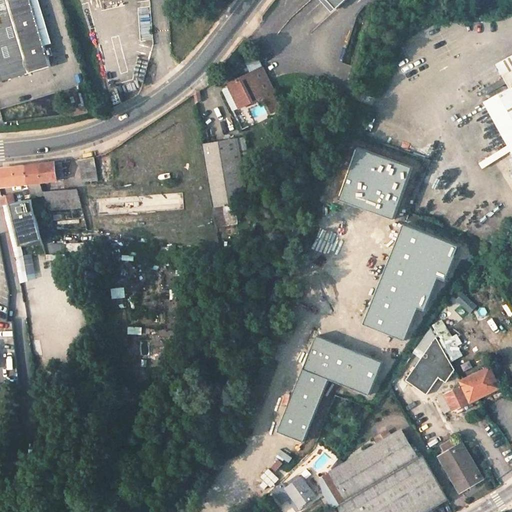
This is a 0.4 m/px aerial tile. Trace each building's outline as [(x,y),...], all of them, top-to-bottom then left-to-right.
[(0,0),(0,80),(51,65),(45,44),(31,0),(0,0)] [(52,42),(39,0),(31,0),(45,44),(52,42)] [(328,0),(337,9),(346,0),(328,0)] [(511,55),(497,64),(511,88),(511,86),(511,55)] [(242,107),(265,95),(267,100),(268,100),(278,95),(265,66),(231,82),(242,107)] [(511,86),(511,88),(486,102),(511,148),(511,86)] [(283,107),(278,95),(268,100),(273,111),(283,107)] [(204,142),(214,204),(248,199),(241,152),(249,151),(246,136),(204,142)] [(79,159),(83,181),(97,179),(94,157),(79,159)] [(63,179),(60,161),(36,164),(41,181),(63,179)] [(42,187),(41,181),(36,164),(29,165),(23,166),(28,183),(30,189),(42,187)] [(0,185),(0,186),(28,183),(23,166),(0,168),(0,185)] [(78,188),(43,191),(54,230),(87,228),(78,188)] [(182,192),(92,199),(93,215),(184,208),(182,192)] [(13,242),(24,240),(12,194),(3,197),(13,242)] [(511,232),(506,225),(488,239),(492,247),(511,232)] [(29,232),(35,254),(46,253),(40,229),(29,232)] [(89,247),(97,246),(96,232),(88,233),(88,242),(89,247)] [(88,233),(66,236),(67,242),(67,244),(88,242),(88,233)] [(290,328),(278,361),(287,365),(301,332),(300,332),(290,328)] [(455,370),(437,336),(406,380),(427,394),(440,377),(447,382),(455,370)] [(341,367),(347,355),(337,352),(332,364),(341,367)] [(332,364),(324,384),(333,388),(341,367),(332,364)] [(463,385),(445,394),(452,408),(455,413),(464,409),(463,408),(471,404),(470,402),(478,397),(494,390),(489,379),(496,376),(491,366),(461,381),(463,385)] [(272,372),(265,390),(271,393),(279,375),(272,372)] [(501,387),(496,376),(489,379),(494,390),(501,387)] [(335,395),(322,389),(308,421),(322,427),(335,395)] [(444,390),(436,395),(445,412),(452,408),(445,394),(444,390)] [(254,417),(249,428),(254,430),(258,418),(254,417)] [(308,421),(303,437),(314,447),(322,427),(308,421)] [(411,447),(400,431),(345,463),(336,468),(330,472),(346,499),(417,457),(416,455),(421,453),(416,445),(411,447)] [(314,447),(303,437),(240,499),(250,509),(314,447)] [(483,477),(462,443),(440,456),(460,490),(483,477)] [(425,511),(448,498),(422,455),(417,457),(346,499),(335,506),(338,511),(425,511)] [(333,467),(336,468),(345,463),(339,458),(333,467)] [(346,499),(330,472),(321,477),(324,493),(332,507),(334,506),(335,506),(346,499)] [(288,487),(287,488),(292,496),(295,494),(302,505),(309,500),(315,495),(302,477),(288,487)] [(292,496),(287,488),(288,487),(285,482),(273,490),(282,503),(288,499),(290,502),(294,500),(299,507),(302,505),(295,494),(292,496)] [(297,511),(311,501),(309,500),(302,505),(299,507),(294,500),(290,502),(297,511)]
